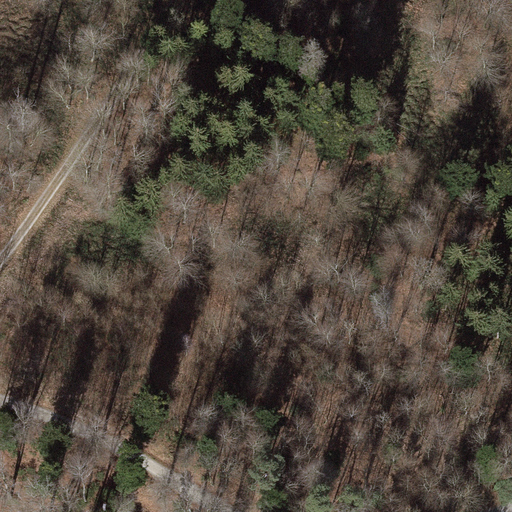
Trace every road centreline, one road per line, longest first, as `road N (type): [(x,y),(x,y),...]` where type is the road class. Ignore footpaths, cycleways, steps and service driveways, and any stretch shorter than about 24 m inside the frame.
road 1 (track): [(0,263),(178,0)]
road 2 (track): [(0,399),(108,441),(222,511)]
